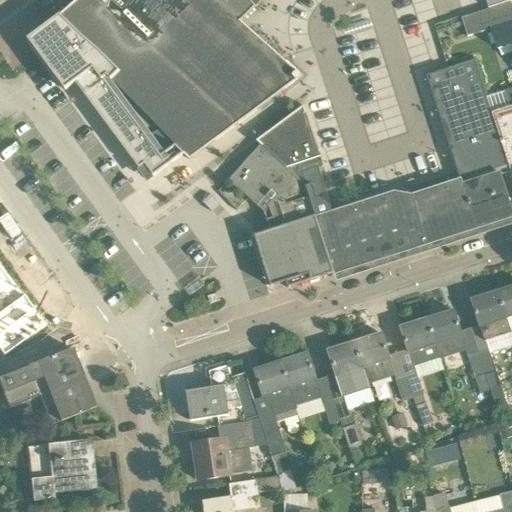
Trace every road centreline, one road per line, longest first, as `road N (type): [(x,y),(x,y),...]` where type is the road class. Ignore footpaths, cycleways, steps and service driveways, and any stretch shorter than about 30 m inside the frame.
road 1 (residential): [(511,243),(141,362)]
road 2 (residential): [(123,338),(177,290),(25,91),(5,106)]
road 3 (residential): [(0,174),(123,338)]
road 4 (residential): [(163,511),(141,362)]
